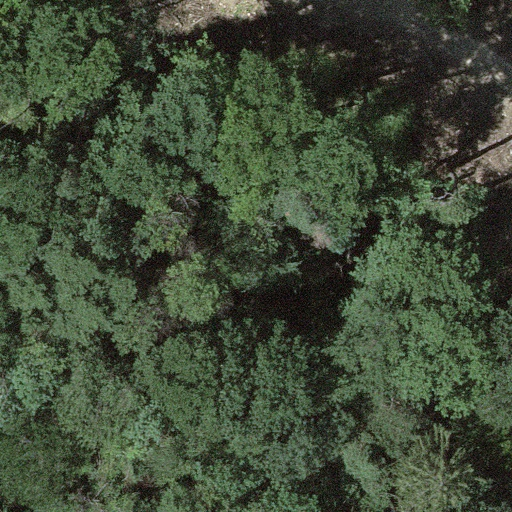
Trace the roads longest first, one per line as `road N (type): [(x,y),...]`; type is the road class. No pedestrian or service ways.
road 1 (track): [(301,511),(511,261)]
road 2 (track): [(363,0),(417,21),(511,80)]
